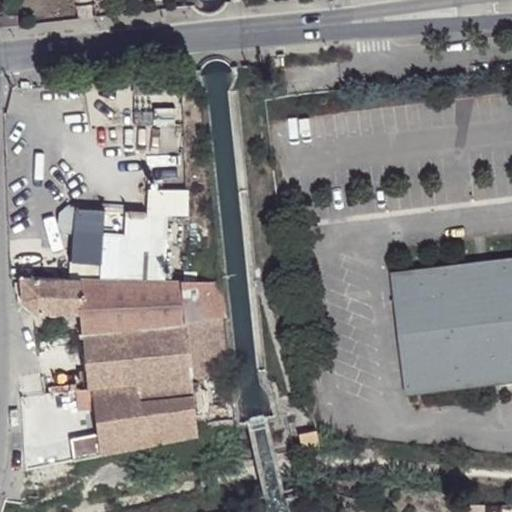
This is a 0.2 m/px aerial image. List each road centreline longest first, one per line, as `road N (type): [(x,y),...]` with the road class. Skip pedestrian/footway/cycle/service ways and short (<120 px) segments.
road 1 (secondary): [(0,59),(328,24)]
road 2 (residential): [(0,419),(0,207)]
road 3 (secondary): [(328,24),(511,17)]
road 4 (secondary): [(454,0),(384,7),(328,24)]
